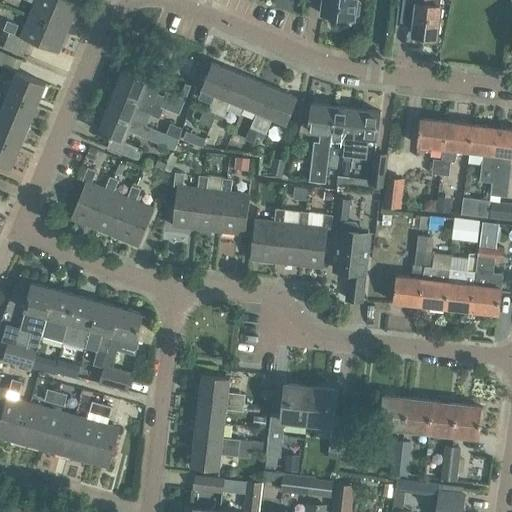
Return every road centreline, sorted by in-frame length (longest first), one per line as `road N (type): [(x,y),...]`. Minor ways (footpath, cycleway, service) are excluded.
road 1 (residential): [(163,0),(335,68),(511,92)]
road 2 (residential): [(511,361),(301,335),(266,297),(175,291)]
road 3 (residential): [(16,233),(98,37),(119,8),(143,0)]
road 4 (residential): [(175,291),(149,511)]
road 5 (residential): [(175,291),(16,233)]
road 6 (residential): [(136,511),(0,476)]
